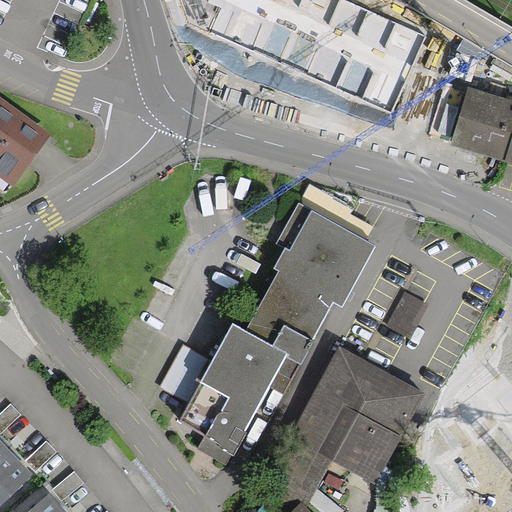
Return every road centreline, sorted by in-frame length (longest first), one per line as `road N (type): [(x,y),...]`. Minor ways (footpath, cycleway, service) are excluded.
road 1 (residential): [(169,99),(219,128),(413,182),(511,225)]
road 2 (residential): [(6,236),(24,295),(51,336),(203,511)]
road 3 (residential): [(169,99),(134,154),(6,236)]
road 4 (residential): [(0,56),(70,88),(129,101),(169,99)]
